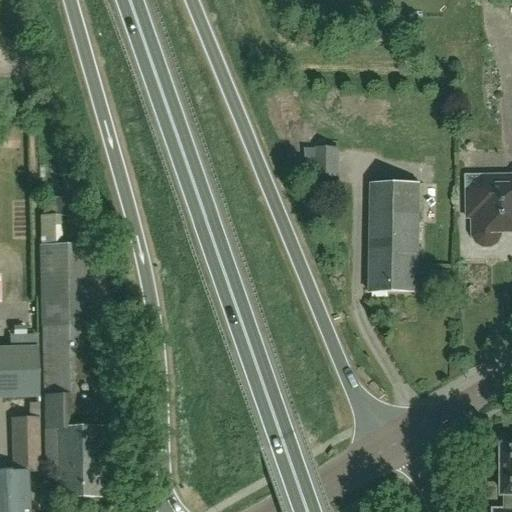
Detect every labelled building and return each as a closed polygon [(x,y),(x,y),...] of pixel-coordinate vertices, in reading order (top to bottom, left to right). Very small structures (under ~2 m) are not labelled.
[(314,179),(338,179),(339,149),(315,149),(314,179)] [(511,177),(467,178),(468,219),(473,219),(473,237),(477,244),(484,247),(491,247),(498,243),(501,237),(501,234),(511,233),(511,177)] [(370,293),(394,293),(418,293),(420,185),(395,184),(371,184),(370,293)] [(47,217),(42,217),(42,221),(44,331),(46,470),(57,470),(58,499),(103,499),(102,415),(78,416),(78,383),(100,382),(100,329),(85,330),(83,246),(62,246),(61,218),(67,218),(67,203),(46,203),(47,217)] [(37,348),(0,348),(0,400),(39,399),(37,348)] [(14,460),(15,474),(27,473),(40,473),(38,433),(38,419),(10,420),(11,434),(12,460),(14,460)] [(511,511),(511,444),(499,444),(499,499),(503,499),(503,508),(491,508),(491,511),(511,511)] [(28,511),(27,473),(15,474),(0,474),(0,511),(28,511)]
